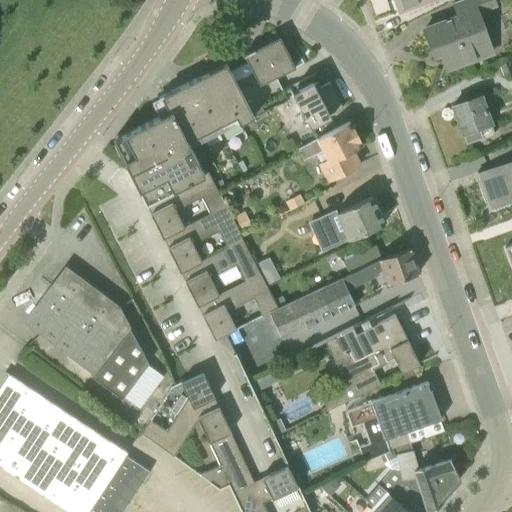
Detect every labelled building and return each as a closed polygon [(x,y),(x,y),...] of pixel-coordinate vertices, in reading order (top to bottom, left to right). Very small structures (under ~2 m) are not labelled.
[(394,0),(399,12),(432,0),(394,0)] [(483,56),(477,38),(486,35),(478,14),(497,7),(494,0),(463,0),(454,3),(458,17),(424,29),(431,46),(438,43),(447,68),(483,56)] [(295,67),(279,36),(243,54),(244,56),(245,56),(259,84),(293,67),(294,68),(295,67)] [(144,201),(202,171),(186,139),(234,115),(238,122),(252,115),(235,81),(230,70),(224,73),(220,66),(200,76),(196,78),(159,97),(160,98),(163,97),(170,111),(137,128),(114,140),(129,171),(144,201)] [(314,85),(312,81),(291,91),(296,101),(308,125),(343,107),(329,82),(319,87),(317,83),(314,85)] [(466,143),(482,137),(479,129),(496,124),(485,94),(453,106),(466,143)] [(259,102),(249,107),(254,116),(264,111),(259,102)] [(360,164),(353,149),(361,145),(350,122),(298,148),(303,160),(323,150),(327,158),(318,163),(327,180),(360,164)] [(489,205),(511,197),(511,163),(478,175),(489,205)] [(210,213),(225,206),(206,169),(202,171),(144,201),(145,204),(146,204),(163,237),(184,227),(175,210),(201,196),(210,213)] [(304,201),(299,194),(285,202),(289,209),(304,201)] [(327,249),(349,239),(384,224),(372,197),(327,217),(336,235),(323,241),(318,233),(303,241),(303,240),(266,259),(275,277),(286,271),(288,274),(313,261),(312,258),(327,249)] [(227,247),(242,240),(225,206),(210,213),(184,227),(163,237),(180,271),(201,261),(193,244),(219,230),(227,247)] [(252,225),(244,210),(233,216),(241,231),(252,225)] [(245,281),(259,274),(242,240),(227,247),(201,261),(180,271),(198,305),(219,294),(210,277),(236,264),(245,281)] [(383,257),(342,278),(347,288),(378,273),(377,271),(382,269),(388,284),(419,273),(410,248),(383,257)] [(95,375),(93,377),(122,398),(149,362),(130,328),(130,327),(119,306),(68,268),(26,324),(95,375)] [(259,274),(245,281),(219,294),(198,305),(215,339),(236,328),(227,311),(253,298),(262,315),(277,308),(273,300),(259,274)] [(347,288),(342,278),(286,305),(277,309),(269,313),(282,338),(354,303),(347,288)] [(283,299),(278,298),(273,300),(277,308),(277,309),(286,305),(283,299)] [(412,350),(395,314),(345,339),(341,332),(325,340),(346,383),(320,396),(328,411),(380,386),(372,370),(412,350)] [(163,375),(147,364),(123,396),(139,407),(163,375)] [(197,419),(219,408),(202,371),(180,382),(187,396),(165,429),(150,419),(141,433),(175,454),(197,419)] [(126,452),(12,377),(0,395),(0,466),(69,511),(123,511),(150,471),(125,454),(126,452)] [(379,453),(394,448),(410,442),(444,430),(440,420),(441,420),(428,381),(371,402),(346,411),(352,426),(361,423),(369,444),(360,447),(365,461),(379,453)] [(219,408),(197,419),(213,452),(218,462),(196,472),(219,490),(228,486),(231,492),(254,481),(219,408)] [(284,430),(282,424),(276,422),(270,425),(275,434),(284,430)] [(416,476),(426,511),(430,511),(458,481),(459,479),(451,460),(418,470),(410,442),(394,448),(397,456),(400,468),(402,479),(416,476)] [(267,511),(263,503),(298,486),(288,465),(285,466),(254,481),(231,492),(240,511),(267,511)] [(426,511),(416,476),(402,479),(400,468),(392,469),(379,485),(381,486),(366,503),(374,511),(375,511),(426,511)] [(330,495),(340,484),(335,479),(320,487),(330,495)]
